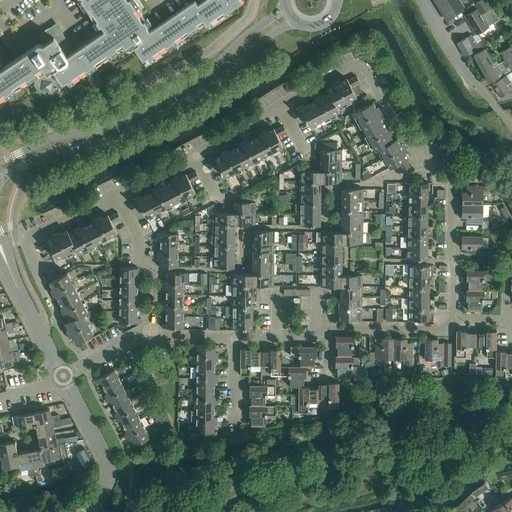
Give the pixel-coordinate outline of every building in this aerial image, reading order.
[(53,37),(43,44),(39,43),(0,69),(0,98),(32,77),(35,82),(35,85),(37,89),(41,90),(40,93),(42,97),(46,97),(49,95),(50,91),(53,92),(57,89),(58,87),(57,85),(60,83),(61,85),(66,82),(68,84),(122,47),(124,48),(130,44),(142,61),(147,58),(148,59),(153,56),(153,57),(203,23),(205,25),(210,22),(211,23),(242,2),(240,0),(194,0),(149,31),(146,26),(147,25),(144,20),(145,19),(136,6),(136,7),(131,0),(80,0),(87,9),(86,9),(95,22),(95,21),(99,27),(101,25),(104,30),(74,51),(56,25),(49,30),(53,37)] [(433,0),(446,21),(465,9),(460,3),(464,0),(433,0)] [(480,0),(479,1),(487,14),(494,10),(487,0),(480,0)] [(464,16),(475,35),(488,27),(477,9),(464,16)] [(474,50),(478,47),(479,49),(483,46),(478,37),(474,40),(471,35),(457,43),(464,56),(474,51),(474,50)] [(510,70),(511,68),(511,45),(500,52),(504,59),(510,70)] [(510,70),(504,59),(501,61),(498,63),(493,55),(491,56),(487,48),(473,56),(488,83),(510,70)] [(510,82),(509,81),(511,79),(511,71),(506,76),(505,75),(492,84),(502,100),(510,95),(509,94),(511,92),(511,91),(507,84),(510,82)] [(302,104),(295,108),(297,112),(292,115),(295,121),(304,116),(309,126),(339,111),(337,106),(356,96),(350,86),(359,82),(356,76),(341,84),(339,80),(331,83),(334,88),(327,91),(329,95),(324,98),(321,94),(314,98),(316,102),(305,108),(302,104)] [(379,148),(389,167),(399,162),(403,170),(409,167),(402,153),(406,150),(402,143),(398,145),(394,139),(390,141),(387,136),(392,133),(388,126),(383,129),(377,117),(382,114),(378,107),(373,109),(366,95),(360,98),(364,106),(354,111),(375,151),(379,148)] [(222,157),(216,161),(207,165),(211,171),(219,167),(224,176),(282,146),(277,136),(285,132),(282,126),(267,133),(265,129),(258,133),(260,137),(248,143),(246,139),(239,143),(241,147),(229,153),(227,149),(220,153),(222,157)] [(320,160),(340,161),(341,149),(336,149),(336,143),(323,143),(322,149),(320,149),(320,160)] [(340,161),(320,160),(320,166),(320,171),(323,171),(340,171),(340,161)] [(133,199),(132,199),(135,203),(129,206),(132,212),(141,207),(146,217),(195,191),(190,182),(198,177),(195,171),(181,179),(178,175),(171,179),(173,183),(161,189),(159,185),(151,189),(153,193),(142,199),(140,195),(133,199)] [(305,171),(299,171),(299,182),(317,182),(320,182),(320,171),(317,171),(305,171)] [(323,171),(320,171),(320,182),(322,182),(340,182),(340,171),(323,171)] [(317,182),(299,182),(299,193),(319,193),(320,182),(317,182)] [(396,183),(387,183),(387,193),(395,193),(396,183)] [(407,194),(427,194),(427,183),(407,183),(407,194)] [(462,205),(482,205),(482,193),(488,193),(488,186),(475,186),(475,192),(462,192),(462,205)] [(341,200),(363,200),(363,189),(341,189),(341,200)] [(320,193),(299,193),(299,203),(319,204),(320,193)] [(406,204),(427,205),(427,194),(407,194),(406,204)] [(289,196),(283,196),(283,195),(279,195),(279,203),(283,203),(289,203),(289,196)] [(247,196),(234,196),(234,212),(234,213),(237,213),(254,213),(255,202),(247,202),(247,196)] [(341,211),(363,211),(363,200),(341,200),(341,211)] [(299,214),(319,215),(319,204),(299,203),(299,214)] [(427,205),(406,204),(406,215),(427,215),(427,205)] [(475,224),(488,224),(488,207),(482,207),(482,205),(462,205),(462,218),(475,218),(475,224)] [(363,211),(341,211),(341,222),(362,222),(363,211)] [(39,248),(42,253),(51,249),(56,259),(75,249),(77,253),(117,232),(112,223),(120,218),(117,212),(102,220),(100,216),(92,220),(94,224),(83,230),(81,226),(74,230),(76,234),(70,237),(68,232),(62,236),(59,231),(52,235),(54,240),(39,248)] [(216,212),(213,212),(213,224),(231,224),(234,224),(234,213),(234,212),(231,212),(216,212)] [(237,213),(234,213),(234,224),(234,225),(237,225),(254,225),(254,213),(237,213)] [(319,215),(299,214),(299,225),(319,226),(319,215)] [(406,226),(427,227),(427,215),(406,215),(406,226)] [(154,221),(149,223),(154,231),(158,229),(154,221)] [(344,232),(362,232),(362,222),(341,222),(341,228),(345,228),(344,232)] [(231,224),(213,224),(213,234),(234,234),(234,229),(234,225),(234,224),(231,224)] [(406,237),(427,237),(427,227),(406,226),(406,237)] [(252,242),(273,243),(273,231),(253,231),(252,242)] [(321,232),(316,232),(316,242),(321,242),(321,243),(339,244),(339,232),(321,231),(321,232)] [(362,232),(344,232),(344,243),(362,244),(362,232)] [(159,245),(178,245),(178,234),(157,233),(157,238),(159,238),(159,245)] [(234,235),(213,234),(213,245),(234,245),(234,235)] [(291,243),(296,243),(296,234),(292,234),(291,237),(287,237),(287,242),(291,242),(291,243)] [(482,236),(462,236),(462,249),(466,249),(466,255),(474,255),(487,255),(487,248),(488,237),(482,237),(482,236)] [(406,248),(427,248),(427,237),(406,237),(406,248)] [(252,253),(273,253),(273,243),(252,242),(252,253)] [(321,254),(339,254),(339,244),(321,243),(321,254)] [(178,245),(159,245),(159,252),(157,252),(157,256),(178,256),(178,245)] [(213,256),(234,256),(234,245),(213,245),(213,256)] [(427,248),(406,248),(406,259),(427,259),(427,248)] [(252,264),(255,264),(273,264),(273,253),(252,253),(252,264)] [(339,254),(321,254),(320,265),(338,265),(339,254)] [(178,256),(157,256),(157,260),(159,260),(159,267),(177,267),(178,256)] [(234,256),(213,256),(213,267),(234,267),(234,256)] [(255,264),(252,264),(252,270),(252,274),(255,275),(273,275),(273,264),(255,264)] [(338,265),(320,265),(320,275),(338,275),(338,265)] [(385,265),(385,275),(385,276),(393,276),(393,265),(385,265)] [(408,276),(428,277),(429,265),(408,265),(408,276)] [(120,279),(140,279),(140,275),(138,275),(138,268),(120,268),(120,279)] [(46,273),(54,288),(50,290),(54,297),(58,295),(64,307),(60,309),(64,316),(68,314),(71,320),(66,322),(69,328),(65,330),(69,338),(73,336),(81,350),(87,347),(82,339),(93,333),(83,314),(87,312),(67,273),(57,278),(52,269),(46,273)] [(468,290),(482,290),(482,279),(492,279),(492,270),(466,270),(466,280),(468,280),(468,290)] [(165,280),(163,280),(163,288),(165,288),(165,295),(183,295),(183,284),(189,284),(189,273),(184,273),(165,273),(165,280)] [(249,274),(231,273),(231,285),(249,285),(252,285),(252,274),(249,274)] [(255,275),(252,274),(252,285),(252,286),(255,286),(273,286),(273,285),(273,275),(255,275)] [(338,275),(320,275),(320,287),(338,287),(338,275)] [(343,287),(361,287),(361,276),(343,276),(343,287)] [(407,287),(428,287),(428,277),(408,276),(407,287)] [(140,279),(120,279),(119,290),(138,290),(138,283),(140,283),(140,279)] [(249,285),(231,285),(231,295),(252,296),(252,290),(252,286),(252,285),(249,285)] [(340,297),(361,298),(361,287),(343,287),(343,292),(340,292),(340,297)] [(428,287),(407,287),(407,298),(428,298),(428,287)] [(119,300),(139,301),(139,297),(137,297),(138,290),(119,290),(119,300)] [(482,290),(468,290),(466,290),(466,300),(467,300),(467,310),(481,310),(482,299),(492,299),(492,290),(482,290)] [(183,295),(165,295),(165,301),(163,301),(163,306),(183,306),(183,295)] [(231,295),(231,307),(252,307),(252,296),(231,295)] [(340,308),(361,308),(361,298),(340,297),(340,308)] [(407,309),(428,309),(428,298),(407,298),(407,309)] [(139,301),(119,300),(119,311),(137,311),(137,305),(139,305),(139,301)] [(165,317),(183,317),(183,306),(163,306),(163,310),(165,310),(165,317)] [(231,307),(231,317),(252,318),(252,307),(231,307)] [(361,308),(340,308),(340,319),(361,320),(361,308)] [(428,309),(407,309),(407,320),(428,320),(428,309)] [(137,311),(119,311),(119,322),(139,323),(139,318),(137,318),(137,311)] [(0,317),(0,330),(13,327),(12,323),(4,324),(3,317),(0,317)] [(162,323),(162,328),(183,328),(183,317),(165,317),(165,323),(162,323)] [(208,317),(208,330),(219,330),(219,324),(214,324),(214,317),(208,317)] [(252,318),(231,317),(231,328),(252,329),(252,318)] [(0,342),(8,341),(6,334),(14,333),(13,327),(0,330),(0,342)] [(475,347),(476,332),(466,332),(466,331),(456,330),(456,357),(465,357),(465,347),(475,347)] [(476,332),(475,347),(486,348),(486,357),(495,357),(496,351),(496,331),(485,331),(485,333),(476,332)] [(337,347),(337,356),(351,357),(351,346),(361,346),(361,337),(335,337),(335,347),(337,347)] [(393,359),(394,339),(381,339),(381,352),(374,352),(374,364),(381,365),(382,359),(393,359)] [(394,339),(393,359),(406,359),(405,365),(412,365),(412,352),(407,352),(407,339),(394,339)] [(443,353),(444,343),(438,343),(438,339),(425,339),(425,360),(437,360),(437,366),(443,366),(443,359),(443,353)] [(8,341),(0,342),(0,354),(18,351),(16,346),(16,345),(15,345),(15,343),(14,343),(13,342),(12,341),(11,341),(10,341),(9,341),(8,341)] [(196,356),(216,356),(216,353),(214,353),(214,345),(197,345),(196,356)] [(299,367),(306,367),(314,367),(314,357),(316,357),(316,346),(289,346),(289,356),(299,356),(299,366),(299,367)] [(260,365),(260,351),(250,351),(250,349),(240,349),(239,375),(249,375),(249,365),(260,365)] [(260,351),(260,365),(271,365),(270,375),(279,375),(280,366),(280,349),(270,349),(270,351),(260,351)] [(18,351),(0,354),(0,367),(13,365),(14,364),(15,364),(15,363),(16,363),(17,362),(18,361),(18,360),(18,359),(18,358),(18,357),(18,356),(19,356),(18,351)] [(495,357),(495,377),(504,377),(504,367),(511,367),(511,352),(506,353),(506,351),(496,351),(495,357)] [(196,367),(214,367),(214,361),(216,361),(216,356),(196,356),(196,367)] [(337,367),(337,377),(351,377),(351,366),(361,366),(361,357),(351,357),(337,356),(335,356),(335,367),(337,367)] [(289,387),(298,387),(304,386),(304,377),(306,377),(306,367),(299,367),(299,366),(280,366),(279,375),(289,375),(289,387)] [(196,378),(216,378),(216,374),(214,374),(214,367),(196,367),(196,378)] [(103,388),(119,380),(114,370),(96,380),(98,384),(100,383),(103,388)] [(196,389),(214,389),(214,383),(216,383),(216,378),(196,378),(196,389)] [(106,399),(124,390),(119,380),(103,388),(106,394),(104,395),(106,399)] [(318,389),(318,399),(329,399),(328,409),(338,409),(339,383),(328,383),(328,385),(318,385),(318,389)] [(251,396),(250,405),(264,405),(264,395),(275,395),(275,386),(260,385),(253,385),(249,385),(248,396),(251,396)] [(298,387),(298,406),(292,406),(292,412),(307,412),(307,402),(318,403),(318,399),(318,389),(309,389),(309,386),(304,386),(298,387)] [(214,389),(196,389),(196,400),(216,400),(216,396),(214,396),(214,389)] [(113,407),(129,399),(124,390),(106,399),(108,403),(110,401),(113,407)] [(129,399),(113,407),(116,413),(114,414),(116,418),(134,409),(129,399)] [(196,411),(214,411),(214,404),(216,404),(216,400),(196,400),(196,411)] [(248,405),(248,416),(250,416),(250,426),(264,426),(264,415),(274,415),(274,406),(264,405),(250,405),(248,405)] [(123,427),(139,418),(134,409),(116,418),(118,422),(120,421),(123,427)] [(13,425),(10,426),(12,431),(20,429),(20,428),(36,425),(33,413),(28,414),(28,410),(18,412),(19,415),(16,416),(11,417),(13,425)] [(49,410),(33,413),(36,425),(60,420),(58,415),(51,416),(49,410)] [(196,422),(216,422),(216,418),(214,418),(214,411),(196,411),(196,422)] [(159,412),(154,414),(157,420),(162,418),(159,412)] [(139,418),(123,427),(127,433),(124,434),(126,437),(144,428),(139,418)] [(60,420),(36,425),(38,437),(54,433),(53,427),(60,425),(60,420)] [(216,422),(196,422),(196,433),(213,433),(213,426),(216,426),(216,422)] [(144,428),(126,437),(128,441),(130,440),(134,446),(150,438),(144,428)] [(54,433),(38,437),(40,448),(64,444),(65,444),(65,443),(64,439),(63,440),(63,439),(62,439),(62,438),(57,439),(55,439),(54,433)] [(0,456),(1,457),(17,453),(15,441),(0,443),(0,456)] [(64,444),(40,448),(43,460),(59,457),(58,450),(65,449),(64,444)] [(40,448),(29,451),(34,475),(38,474),(37,466),(44,465),(43,460),(40,448)] [(84,449),(76,454),(83,468),(92,463),(84,449)] [(29,451),(17,453),(20,465),(19,466),(20,470),(27,468),(28,476),(34,475),(29,451)] [(1,457),(0,456),(0,462),(2,462),(3,469),(19,466),(20,465),(17,453),(1,457)] [(478,488),(471,493),(475,497),(481,493),(478,488)] [(469,495),(464,499),(468,504),(474,499),(469,495)] [(502,503),(508,511),(511,511),(511,496),(511,497),(502,503)] [(489,511),(508,511),(502,503),(493,510),(489,511)]
